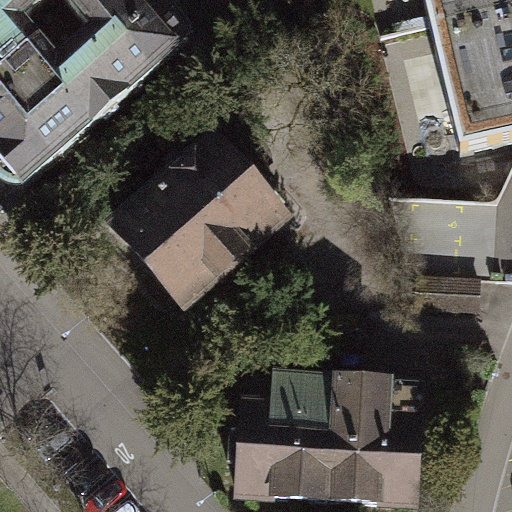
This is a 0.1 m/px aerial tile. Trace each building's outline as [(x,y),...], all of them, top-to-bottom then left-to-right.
[(57,0),(75,17),(94,0),(0,0),(0,83),(41,48),(24,29),(54,0),(57,0)] [(188,46),(147,0),(94,0),(75,17),(91,37),(60,67),(41,48),(0,83),(0,182),(7,188),(19,189),(23,193),(188,46)] [(511,0),(422,0),(460,160),(511,146),(511,0)] [(175,177),(114,229),(183,311),(218,276),(230,275),(244,262),(245,255),(282,222),(214,143),(194,160),(183,147),(164,164),(175,177)] [(417,311),(477,314),(478,286),(418,283),(417,311)] [(366,317),(319,319),(321,349),(368,347),(366,317)] [(242,406),(237,501),(417,510),(421,380),(275,376),(274,407),(242,406)]
